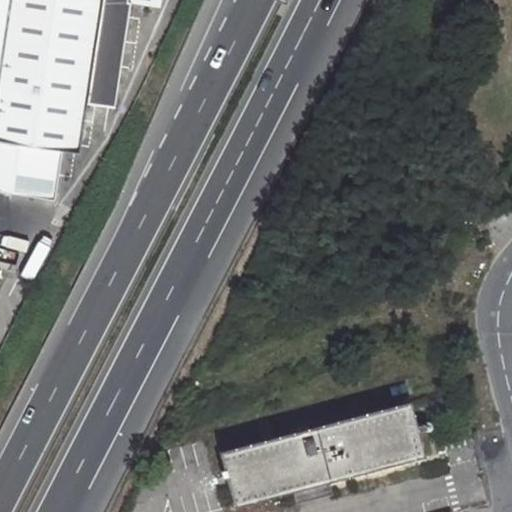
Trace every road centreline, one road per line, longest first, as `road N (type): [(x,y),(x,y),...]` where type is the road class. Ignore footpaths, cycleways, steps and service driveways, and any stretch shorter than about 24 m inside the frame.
road 1 (trunk): [(61,511),(319,0)]
road 2 (trunk): [(254,0),(0,499)]
road 3 (unclassified): [(511,398),(493,302),(511,266)]
